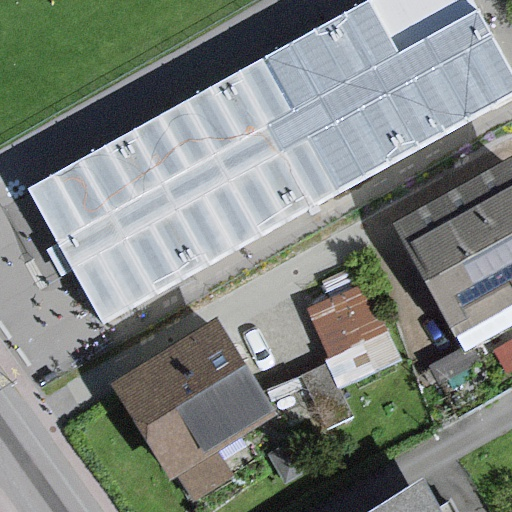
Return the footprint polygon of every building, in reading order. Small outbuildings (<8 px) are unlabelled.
[(101,313),(511,101),(511,51),(485,0),(365,0),(29,173),(101,313)] [(511,182),(405,237),(473,368),(511,348),(511,182)] [(375,290),(309,317),(332,370),(344,400),(410,372),(375,290)] [(227,331),(121,396),(193,511),(195,511),(241,484),(227,462),(286,426),(227,331)] [(356,428),(344,400),(332,370),(304,382),(328,440),(356,428)] [(445,511),(434,495),(407,511),(445,511)]
